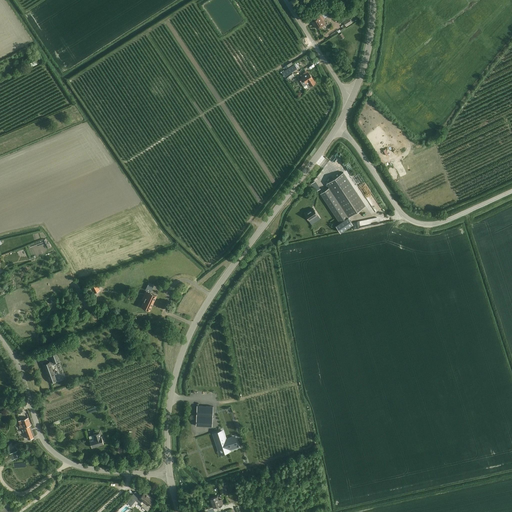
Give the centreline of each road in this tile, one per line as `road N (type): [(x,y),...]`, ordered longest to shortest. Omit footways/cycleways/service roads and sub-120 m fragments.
road 1 (tertiary): [(168,472),(169,399),(194,325),(338,127)]
road 2 (unclassified): [(168,472),(84,468),(54,453),(0,339)]
road 3 (unclassified): [(338,127),(413,222),(436,224),(511,192)]
